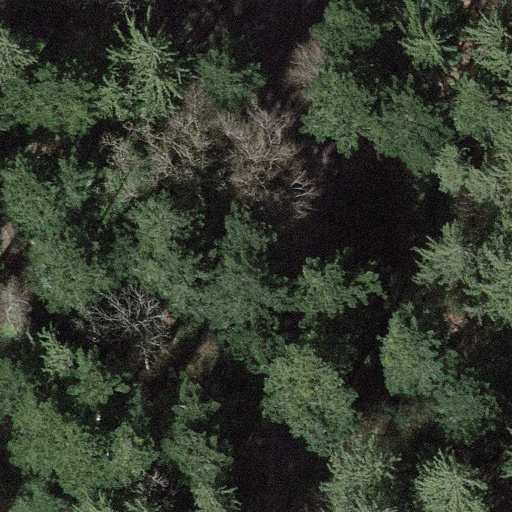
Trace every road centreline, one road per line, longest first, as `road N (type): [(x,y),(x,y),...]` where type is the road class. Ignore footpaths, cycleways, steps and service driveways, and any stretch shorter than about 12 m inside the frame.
road 1 (track): [(274,511),(318,157),(320,64)]
road 2 (track): [(9,0),(320,64),(325,0)]
